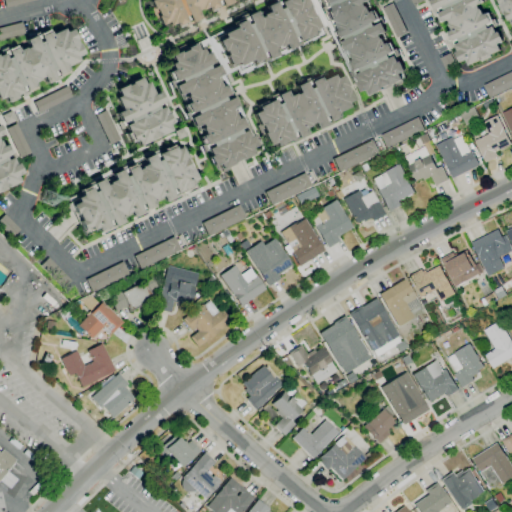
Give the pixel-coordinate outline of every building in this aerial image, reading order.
[(196,11),(205,7),(207,11),(220,6),(221,6),(230,2),(229,0),(146,0),(157,26),(185,24),(197,18),(196,11)] [(227,66),(249,61),(273,56),(271,47),(281,45),(285,49),(293,47),(292,41),(303,38),(313,30),(305,0),(276,0),(272,2),(263,4),(264,11),(257,17),(253,12),(244,13),(241,21),(238,21),(227,30),(220,32),(222,39),(213,40),(223,52),(227,66)] [(375,9),(371,11),(363,6),(366,0),(318,0),(321,8),(329,4),(323,14),(326,21),(329,20),(343,53),(348,50),(351,59),(348,63),(352,72),(361,69),(355,77),(360,88),(369,95),(395,84),(403,72),(390,41),(386,43),(378,38),(384,30),(375,9)] [(504,40),(486,13),(483,15),(477,6),(484,2),(482,0),(427,0),(442,22),(445,20),(451,30),(445,33),(452,44),(450,45),(467,70),(499,49),(496,45),(504,40)] [(511,0),(497,0),(509,27),(511,25),(511,0)] [(404,34),(393,3),(382,7),(394,37),(404,34)] [(0,39),(23,33),(20,23),(0,28),(0,39)] [(80,54),(69,27),(50,34),(45,30),(22,39),(25,46),(16,50),(12,46),(2,50),(1,51),(0,51),(0,98),(4,103),(11,100),(18,93),(27,89),(38,77),(44,83),(55,79),(70,64),(80,54)] [(253,153),(239,116),(232,118),(229,109),(233,107),(224,83),(217,86),(213,76),(218,73),(214,63),(212,64),(206,49),(196,53),(193,45),(167,54),(172,66),(165,68),(170,83),(170,84),(174,96),(181,93),(185,103),(181,104),(190,127),(195,126),(211,169),(253,153)] [(511,87),(489,99),(482,86),(511,70),(511,87)] [(267,149),(304,134),(302,130),(309,123),(314,129),(321,127),(339,110),(346,107),(344,102),(351,100),(348,91),(346,89),(339,73),(320,80),(317,77),(306,81),(302,81),(293,85),(295,92),(287,96),(283,91),(274,95),(271,100),(262,103),(250,114),(253,121),(258,126),(267,149)] [(172,130),(156,92),(149,95),(142,77),(111,89),(120,110),(116,112),(131,147),(172,130)] [(69,96),(64,86),(32,102),(36,112),(69,96)] [(511,136),(501,113),(511,107),(511,136)] [(465,126),(459,114),(473,108),(479,119),(465,126)] [(94,114),(107,144),(117,140),(104,110),(94,114)] [(484,163),(473,141),(487,134),(482,122),(496,115),(510,144),(494,152),(497,157),(484,163)] [(387,149),(380,136),(417,117),(424,131),(387,149)] [(5,127),(18,157),(27,153),(15,123),(5,127)] [(18,170),(7,146),(0,144),(0,134),(0,132),(0,189),(14,184),(18,170)] [(451,179),(435,145),(451,137),(461,156),(471,151),(478,165),(451,179)] [(339,172),(332,159),(372,139),(378,153),(339,172)] [(83,236),(119,221),(117,216),(126,212),(128,216),(151,206),(149,200),(158,196),(160,199),(195,184),(178,143),(140,159),(142,164),(133,168),(131,163),(109,173),(112,180),(102,184),(99,179),(76,189),(79,197),(68,202),(83,236)] [(435,186),(430,177),(423,181),(421,179),(414,182),(406,166),(429,155),(436,169),(441,166),(448,180),(435,186)] [(388,212),(376,191),(390,183),(385,172),(398,164),(414,193),(398,201),(400,205),(388,212)] [(271,205),(264,192),(304,173),(310,186),(271,205)] [(356,223),(342,199),(358,190),(362,196),(371,191),(377,201),(385,214),(372,221),(370,218),(363,222),(362,220),(356,223)] [(326,248),(314,227),(320,224),(314,213),(321,209),(321,208),(335,200),(351,228),(336,237),(339,241),(326,248)] [(208,236),(201,223),(238,205),(244,218),(208,236)] [(17,228),(2,215),(0,216),(0,227),(10,236),(17,228)] [(298,267),(289,253),(292,252),(287,245),(288,244),(281,232),(288,228),(287,227),(296,222),(297,223),(304,218),(324,250),(298,267)] [(487,277),(470,243),(497,229),(508,252),(498,257),(503,268),(487,277)] [(237,241),(234,235),(239,232),(242,237),(237,241)] [(140,269),(133,256),(173,237),(179,250),(140,269)] [(268,286),(244,251),(260,241),(263,245),(274,238),(291,265),(276,275),(279,279),(268,286)] [(454,287),(440,259),(452,253),(453,255),(455,253),(456,255),(466,250),(479,274),(454,287)] [(91,293),(85,280),(122,261),(128,274),(91,293)] [(240,306),(218,276),(233,265),(240,275),(249,269),(254,276),(255,276),(264,289),(240,306)] [(440,302),(434,291),(419,298),(408,276),(421,269),(423,273),(439,265),(454,294),(440,302)] [(130,312),(127,306),(115,312),(108,297),(151,276),(157,287),(150,291),(154,300),(130,312)] [(397,327),(377,294),(403,279),(415,298),(405,304),(413,317),(397,327)] [(170,313),(156,309),(161,287),(167,288),(169,281),(176,283),(177,282),(194,286),(190,305),(180,302),(180,304),(173,302),(170,313)] [(498,300),(492,291),(500,286),(505,295),(498,300)] [(487,304),(483,298),(490,294),(494,299),(487,304)] [(371,352),(348,313),(360,306),(361,307),(375,298),(398,336),(371,352)] [(91,339),(77,326),(89,313),(89,314),(100,302),(121,322),(109,334),(102,327),(91,339)] [(196,348),(188,338),(197,331),(194,327),(190,331),(181,319),(201,304),(211,317),(221,309),(230,321),(196,348)] [(340,369),(318,333),(333,324),(332,323),(344,315),(358,337),(356,338),(358,340),(360,339),(368,352),(340,369)] [(511,356),(492,369),(484,355),(494,349),(483,330),(498,321),(511,343),(511,356)] [(81,388),(74,373),(68,376),(67,374),(60,359),(76,351),(83,366),(92,361),(87,351),(101,343),(114,371),(81,388)] [(461,388),(453,375),(455,374),(445,359),(453,354),(468,344),(483,367),(477,371),(478,373),(471,377),(473,380),(461,388)] [(316,384),(310,376),(309,376),(301,363),(296,367),(287,353),(299,345),(305,354),(313,350),(314,352),(321,347),(331,362),(330,363),(336,371),(316,384)] [(289,369),(282,361),(287,357),(294,365),(289,369)] [(428,402),(411,375),(435,360),(442,371),(445,369),(458,390),(446,398),(443,393),(428,402)] [(254,410),(245,399),(249,396),(243,390),(245,389),(241,383),(262,366),(272,378),(274,376),(281,385),(273,392),(274,393),(266,399),(267,400),(254,410)] [(349,384),(344,377),(351,371),(357,379),(349,384)] [(402,425),(380,388),(405,372),(428,410),(402,425)] [(111,419),(101,407),(99,408),(90,398),(117,373),(127,384),(124,387),(134,398),(111,419)] [(339,389),(336,384),(344,379),(347,385),(339,389)] [(283,436),(272,426),(280,418),(275,412),(277,410),(271,404),(283,392),(284,393),(290,387),(295,392),(289,398),(291,399),(296,394),(305,403),(300,408),(301,410),(290,421),(294,425),(283,436)] [(378,443),(362,426),(374,415),(370,410),(377,404),(382,409),(383,408),(395,421),(387,429),(388,431),(386,432),(388,434),(378,443)] [(312,459),(290,438),(301,427),(310,435),(324,420),(337,432),(312,459)] [(179,467),(169,456),(164,461),(155,451),(176,433),(183,441),(184,441),(186,443),(190,440),(199,452),(192,458),(191,457),(179,467)] [(511,453),(509,455),(500,440),(511,433),(511,453)] [(341,480),(329,467),(325,470),(316,460),(333,443),(334,444),(344,435),(365,458),(341,480)] [(511,476),(501,484),(489,466),(480,472),(471,459),(496,443),(511,467),(511,476)] [(0,451),(2,449),(15,460),(0,478),(0,451)] [(204,499),(194,490),(194,491),(193,491),(192,492),(191,492),(190,492),(189,492),(188,493),(187,492),(186,492),(185,492),(184,491),(183,491),(183,490),(182,490),(182,489),(181,489),(181,488),(181,487),(180,486),(180,485),(180,484),(180,483),(180,482),(181,482),(181,481),(181,480),(182,480),(182,479),(181,478),(203,453),(214,462),(205,472),(211,477),(213,475),(220,481),(204,499)] [(137,479),(128,472),(133,466),(142,473),(137,479)] [(469,501),(471,504),(462,510),(460,507),(458,508),(439,480),(451,472),(453,475),(460,470),(462,472),(467,468),(470,472),(473,470),(477,475),(473,477),(483,491),(469,501)] [(226,511),(211,511),(205,507),(229,478),(254,498),(241,511),(232,511),(229,509),(226,511)] [(418,511),(413,505),(428,494),(425,490),(436,482),(450,503),(437,511),(418,511)] [(498,503),(493,496),(499,493),(503,500),(498,503)] [(489,511),(483,503),(491,499),(496,507),(489,511)] [(246,511),(256,500),(268,509),(267,511),(268,511),(246,511)]
